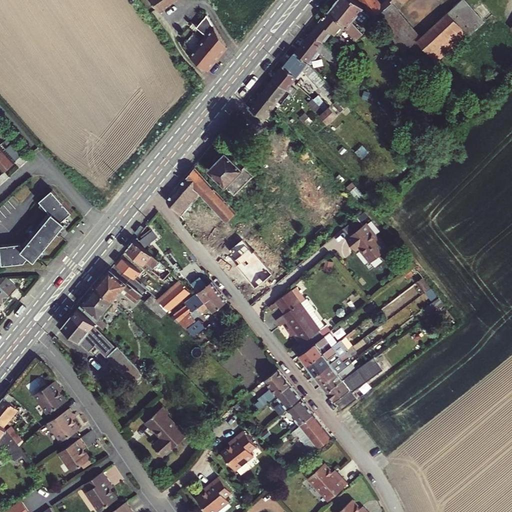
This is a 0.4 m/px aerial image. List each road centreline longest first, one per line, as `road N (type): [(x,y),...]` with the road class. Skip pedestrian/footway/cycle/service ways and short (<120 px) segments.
road 1 (residential): [(148,191),(367,463),(397,511)]
road 2 (primary): [(148,191),(306,0)]
road 3 (primary): [(290,0),(138,184)]
road 4 (residential): [(31,334),(166,511)]
road 5 (primary): [(31,334),(148,191)]
road 6 (primary): [(138,184),(22,326)]
